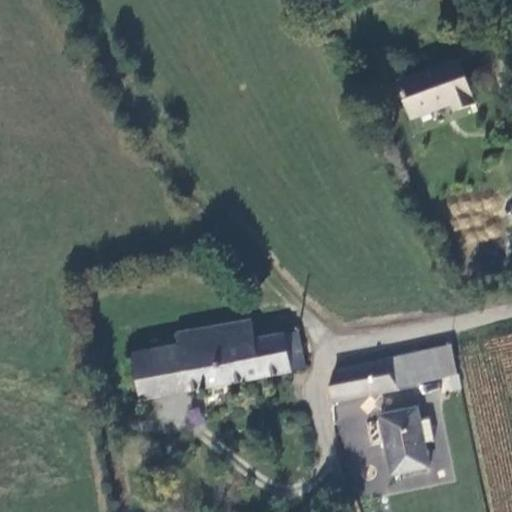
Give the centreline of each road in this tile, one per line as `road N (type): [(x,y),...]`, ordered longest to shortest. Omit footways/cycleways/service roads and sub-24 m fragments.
road 1 (track): [(81,0),(150,137),(335,349),(321,377),(323,440),(347,511)]
road 2 (unclassified): [(511,310),(335,349)]
